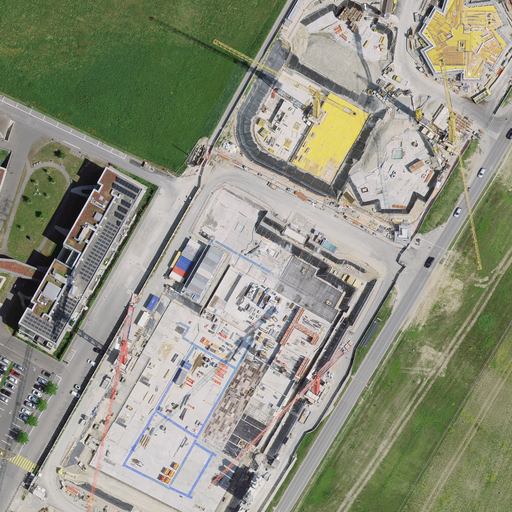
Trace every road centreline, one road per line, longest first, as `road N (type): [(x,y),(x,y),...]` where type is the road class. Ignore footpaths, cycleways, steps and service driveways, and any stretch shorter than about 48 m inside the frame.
road 1 (residential): [(207,152),(0,509)]
road 2 (tertiary): [(417,267),(271,511)]
road 3 (tertiary): [(293,511),(432,276)]
road 4 (residential): [(207,152),(417,267)]
road 5 (tertiary): [(511,112),(417,267)]
road 6 (tertiary): [(432,276),(511,144)]
